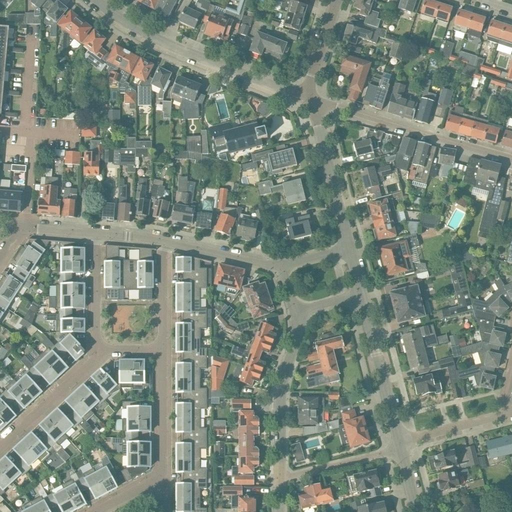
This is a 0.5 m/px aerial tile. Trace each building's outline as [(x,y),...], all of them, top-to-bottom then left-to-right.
[(40,24),(40,11),(49,0),(32,0),(30,2),(37,8),(34,14),(25,14),(25,15),(25,24),(40,24)] [(139,0),(139,2),(140,2),(140,4),(143,5),(145,5),(154,10),(158,0),(139,0)] [(161,0),(156,11),(168,17),(175,3),(179,5),(181,1),(180,0),(161,0)] [(203,21),(203,22),(209,5),(210,2),(205,0),(198,0),(195,6),(197,7),(194,13),(186,9),(179,22),(194,29),(198,21),(202,23),(203,21)] [(240,24),(241,24),(242,21),(243,16),(248,0),(236,0),(236,1),(239,2),(236,10),(227,7),(227,8),(223,19),(219,27),(220,28),(219,32),(217,32),(215,38),(214,38),(226,43),(232,28),(238,30),(240,24)] [(287,14),(303,19),(307,7),(291,2),(292,0),(291,0),(279,0),(279,1),(282,3),(280,12),(287,14)] [(369,0),(356,0),(353,9),(361,11),(360,15),(367,18),(368,13),(370,13),(371,8),(374,9),(376,2),(373,1),(369,0)] [(415,0),(402,0),(399,9),(412,13),(415,0)] [(435,17),(439,5),(425,0),(421,13),(435,17)] [(68,10),(58,2),(47,16),(44,18),(44,23),(46,26),(51,26),(50,38),(56,38),(57,24),(68,10)] [(215,7),(209,5),(203,22),(208,23),(204,34),(214,38),(215,38),(217,32),(219,32),(220,28),(219,27),(223,19),(212,14),(215,7)] [(439,5),(435,17),(448,22),(452,9),(439,5)] [(400,9),(394,8),(391,20),(397,22),(400,9)] [(465,35),(472,15),(458,11),(454,23),(452,30),(465,35)] [(67,38),(81,20),(71,13),(66,19),(64,18),(58,25),(64,30),(63,31),(62,45),(59,58),(64,59),(68,45),(67,38)] [(281,22),(273,19),(271,25),(272,25),(282,28),(283,27),(299,32),(303,19),(287,14),(285,22),(282,21),(281,22)] [(8,15),(7,25),(25,25),(25,24),(25,15),(8,15)] [(472,15),(465,35),(466,35),(468,28),(481,32),(485,20),(472,15)] [(243,16),(242,21),(241,24),(240,24),(242,25),(239,34),(246,36),(249,27),(250,28),(253,19),(243,16)] [(370,26),(381,29),(383,22),(369,17),(367,25),(370,26)] [(68,48),(69,45),(73,49),(78,48),(82,44),(87,37),(86,35),(91,29),(81,20),(67,38),(68,45),(64,59),(65,60),(68,48)] [(487,41),(499,45),(505,26),(491,21),(487,34),(486,36),(487,41)] [(376,44),(378,37),(381,29),(370,26),(367,25),(360,23),(358,30),(348,26),(343,41),(356,46),(358,38),(376,44)] [(511,28),(505,26),(499,45),(511,49),(511,28)] [(9,28),(0,27),(0,38),(8,39),(9,28)] [(261,56),(262,52),(270,32),(260,28),(258,33),(257,33),(250,52),(261,56)] [(381,29),(378,37),(385,39),(387,31),(381,29)] [(298,34),(289,31),(287,38),(296,41),(298,34)] [(94,56),(100,61),(106,52),(101,48),(101,47),(100,46),(105,40),(94,32),(84,45),(89,49),(85,54),(91,59),(94,56)] [(270,32),(262,52),(268,55),(269,51),(282,56),(287,45),(269,38),(271,32),(270,32)] [(405,46),(394,42),(389,57),(400,60),(404,48),(405,46)] [(445,42),(442,52),(441,57),(449,59),(449,60),(457,62),(458,58),(451,56),(454,44),(445,42)] [(106,52),(100,61),(105,65),(108,61),(115,65),(113,66),(109,79),(119,83),(114,81),(120,67),(127,53),(116,47),(111,56),(106,52)] [(119,83),(122,85),(126,83),(131,74),(134,67),(139,59),(127,53),(120,67),(114,81),(119,83)] [(353,60),(344,57),(341,67),(342,67),(341,71),(352,75),(355,76),(348,100),(354,102),(355,98),(358,99),(359,93),(364,78),(362,78),(365,67),(362,66),(363,63),(353,60)] [(490,73),(491,69),(482,66),(484,59),(477,57),(474,68),(490,73)] [(153,66),(141,60),(133,76),(141,80),(137,88),(143,91),(151,76),(149,75),(153,66)] [(467,66),(463,64),(460,73),(472,77),(475,68),(467,66)] [(171,75),(159,69),(152,85),(161,89),(158,94),(158,99),(163,100),(163,95),(166,92),(169,83),(168,82),(171,75)] [(475,69),(472,78),(479,81),(481,76),(474,73),(476,69),(475,69)] [(372,107),(380,80),(381,79),(382,76),(374,74),(372,78),(370,86),(369,85),(362,104),(372,107)] [(181,102),(183,98),(190,82),(178,77),(172,94),(173,94),(174,101),(181,104),(181,102)] [(381,79),(380,80),(372,107),(381,111),(388,92),(390,86),(388,85),(389,81),(381,79)] [(431,81),(424,79),(422,86),(423,86),(422,92),(423,93),(421,100),(415,121),(428,125),(434,103),(436,96),(428,93),(431,81)] [(506,83),(500,81),(498,86),(504,88),(502,93),(511,96),(511,95),(511,85),(506,83)] [(201,86),(190,82),(183,98),(194,103),(201,86)] [(129,104),(129,110),(135,110),(136,92),(128,87),(129,85),(126,83),(122,85),(119,83),(119,93),(119,95),(123,95),(125,95),(125,102),(126,104),(129,104)] [(387,113),(412,121),(417,103),(402,98),(405,87),(395,84),(392,95),(387,113)] [(440,98),(450,100),(451,95),(452,93),(442,90),(440,98)] [(227,100),(213,101),(215,117),(229,116),(227,100)] [(171,102),(163,102),(162,113),(163,113),(163,119),(170,119),(171,102)] [(445,130),(457,133),(462,114),(450,111),(445,130)] [(475,118),(462,114),(457,133),(470,137),(475,118)] [(483,140),(487,127),(488,122),(475,118),(470,137),(483,140)] [(81,122),(81,137),(96,138),(97,122),(81,122)] [(231,131),(229,123),(210,128),(216,153),(227,150),(229,155),(263,146),(261,140),(267,139),(265,129),(259,130),(257,125),(231,131)] [(500,131),(487,127),(483,140),(496,144),(500,131)] [(511,127),(508,127),(506,133),(505,133),(501,146),(511,148),(511,127)] [(362,143),(354,145),(354,144),(359,163),(375,158),(373,150),(379,148),(378,143),(380,143),(383,133),(384,134),(385,133),(375,130),(374,133),(368,132),(366,139),(362,139),(362,143)] [(400,138),(392,136),(391,140),(392,145),(397,146),(400,138)] [(122,139),(121,149),(136,150),(136,149),(136,140),(122,139)] [(415,142),(404,139),(400,154),(397,153),(395,160),(397,168),(403,170),(407,156),(411,157),(415,142)] [(171,140),(171,148),(183,148),(183,140),(171,140)] [(201,140),(186,141),(187,152),(201,154),(201,140)] [(427,186),(429,177),(432,167),(437,148),(436,148),(436,150),(431,148),(431,146),(418,143),(412,165),(416,166),(412,182),(427,186)] [(84,166),(84,176),(88,176),(88,177),(90,178),(93,178),(94,177),(94,176),(99,176),(99,161),(103,161),(104,154),(103,154),(103,146),(96,146),(96,154),(85,153),(84,166)] [(269,157),(273,175),(283,173),(282,170),(297,166),(293,150),(276,154),(274,148),(251,154),(253,161),(269,157)] [(442,171),(451,173),(452,173),(455,154),(456,151),(441,148),(438,164),(443,165),(442,171)] [(136,157),(136,150),(121,149),(121,150),(119,150),(119,160),(120,160),(119,166),(135,166),(136,159),(136,157)] [(136,150),(136,157),(148,158),(148,161),(151,161),(151,149),(136,150)] [(105,150),(104,163),(113,163),(114,151),(105,150)] [(173,150),(173,160),(188,160),(188,152),(173,150)] [(65,152),(65,157),(65,165),(79,166),(80,152),(65,152)] [(188,160),(196,161),(197,154),(188,152),(188,160)] [(218,160),(207,158),(206,165),(219,168),(219,166),(219,161),(218,160)] [(474,187),(476,180),(480,162),(481,161),(469,158),(462,183),(474,187)] [(495,229),(501,202),(504,186),(506,179),(498,177),(501,166),(481,161),(480,162),(476,180),(495,185),(491,199),(486,202),(479,232),(493,235),(494,228),(495,229)] [(391,173),(389,166),(374,170),(373,168),(361,172),(365,190),(366,190),(368,195),(380,192),(377,182),(383,181),(382,176),(391,173)] [(432,167),(429,177),(435,178),(437,168),(432,167)] [(49,216),(52,178),(46,177),(45,186),(40,186),(38,215),(49,216)] [(52,178),(49,216),(60,217),(61,201),(56,201),(57,188),(58,178),(52,178)] [(147,216),(148,216),(149,206),(150,201),(144,200),(146,179),(139,178),(137,190),(136,200),(138,200),(136,215),(139,215),(139,217),(140,218),(146,219),(147,218),(147,216)] [(306,201),(300,180),(283,185),(288,205),(306,201)] [(258,190),(261,201),(260,196),(272,193),(270,189),(274,188),(272,181),(258,185),(259,190),(258,190)] [(174,211),(172,221),(174,222),(174,223),(177,223),(178,222),(182,223),(187,194),(188,187),(188,182),(178,182),(178,193),(182,193),(179,206),(175,205),(174,211)] [(187,194),(182,223),(186,224),(186,225),(190,226),(190,225),(192,225),(194,215),(195,209),(196,202),(192,202),(193,195),(194,188),(195,183),(188,182),(188,187),(187,194)] [(401,190),(399,183),(388,186),(390,195),(401,192),(401,190)] [(456,186),(449,184),(444,200),(452,202),(456,186)] [(105,185),(102,220),(114,221),(114,217),(115,205),(110,205),(111,189),(111,185),(105,185)] [(156,197),(153,209),(155,210),(153,217),(166,220),(168,210),(169,203),(162,201),(165,187),(162,187),(158,186),(156,197)] [(119,187),(119,204),(118,221),(131,222),(132,205),(127,205),(127,187),(119,187)] [(0,188),(0,211),(7,212),(10,189),(0,188)] [(10,189),(7,212),(20,213),(22,190),(10,189)] [(197,218),(196,228),(210,230),(212,220),(213,209),(218,209),(220,198),(221,190),(218,189),(214,197),(214,202),(204,201),(202,212),(198,212),(197,218)] [(219,222),(215,231),(228,236),(234,222),(236,222),(236,216),(236,214),(237,209),(237,207),(225,207),(227,190),(221,189),(221,190),(220,198),(218,209),(224,210),(223,215),(222,215),(219,222)] [(64,190),(63,201),(62,217),(75,218),(77,195),(70,195),(70,191),(64,190)] [(389,200),(387,201),(370,205),(373,217),(395,211),(393,204),(392,199),(396,198),(397,201),(399,201),(403,201),(401,192),(390,195),(388,196),(389,200)] [(460,196),(457,202),(466,206),(469,201),(460,196)] [(412,197),(411,203),(422,206),(424,200),(412,197)] [(508,204),(501,202),(495,229),(502,230),(508,204)] [(237,209),(236,214),(240,215),(239,217),(237,222),(240,223),(236,239),(248,241),(249,237),(254,238),(256,229),(258,224),(249,222),(250,217),(241,215),(242,209),(237,207),(237,209)] [(262,210),(256,211),(259,222),(264,220),(262,210)] [(395,211),(373,217),(372,217),(375,229),(376,229),(393,224),(401,222),(397,210),(395,211)] [(440,216),(421,213),(419,228),(436,230),(439,223),(440,216)] [(311,221),(309,215),(285,221),(287,226),(287,227),(291,242),(291,241),(311,236),(312,237),(308,222),(311,221)] [(409,234),(419,233),(418,222),(408,223),(409,234)] [(393,224),(376,229),(376,230),(373,231),(375,238),(378,237),(379,241),(396,237),(393,224)] [(24,248),(22,247),(18,254),(35,265),(45,250),(44,250),(50,241),(28,240),(35,241),(31,249),(26,245),(24,248)] [(419,247),(418,240),(380,250),(382,254),(378,255),(382,269),(385,268),(387,276),(404,272),(405,276),(415,273),(416,275),(417,275),(428,272),(425,263),(410,263),(408,252),(419,247)] [(82,245),(82,244),(50,241),(44,250),(45,250),(50,242),(59,243),(59,251),(62,250),(62,262),(84,262),(84,250),(72,250),(72,244),(82,245)] [(106,263),(105,263),(105,276),(129,276),(129,259),(119,259),(119,247),(102,246),(106,247),(106,263)] [(139,259),(129,259),(129,276),(152,276),(152,263),(152,251),(156,251),(156,250),(139,249),(139,259)] [(177,273),(183,273),(183,279),(207,278),(207,269),(207,268),(200,268),(200,260),(201,260),(172,253),(172,254),(175,254),(175,269),(177,269),(177,273)] [(35,265),(18,254),(13,261),(15,262),(13,265),(18,268),(15,273),(25,280),(32,284),(36,279),(29,274),(35,265)] [(62,273),(59,273),(59,279),(72,280),(72,274),(84,274),(84,262),(62,262),(62,273)] [(461,264),(454,265),(460,293),(461,292),(468,291),(461,264)] [(227,287),(232,269),(220,266),(215,284),(227,287)] [(232,269),(227,287),(239,290),(242,277),(245,278),(246,273),(243,272),(232,269)] [(428,272),(417,275),(419,280),(420,280),(421,280),(429,278),(428,272)] [(15,273),(12,278),(7,275),(5,278),(3,277),(0,281),(0,284),(16,294),(22,286),(28,290),(32,284),(25,280),(15,273)] [(129,291),(129,276),(105,276),(105,288),(106,288),(106,301),(119,301),(119,291),(129,291)] [(152,288),(152,276),(129,276),(129,291),(139,291),(139,301),(152,301),(152,288)] [(177,288),(175,288),(175,299),(200,298),(200,289),(207,289),(207,284),(207,278),(183,279),(183,285),(177,285),(177,288)] [(59,285),(56,285),(56,297),(84,297),(84,285),(72,285),(72,280),(59,279),(59,285)] [(395,308),(424,301),(421,287),(423,287),(421,280),(420,280),(419,280),(410,283),(412,289),(392,294),(395,308)] [(485,302),(471,299),(474,311),(474,312),(494,316),(496,314),(499,317),(500,316),(501,317),(507,311),(506,310),(507,309),(505,306),(507,304),(511,301),(505,287),(501,280),(494,283),(498,290),(485,302)] [(0,304),(6,309),(16,294),(0,284),(0,304)] [(244,289),(250,304),(268,297),(264,286),(259,287),(258,285),(244,289)] [(465,308),(449,312),(451,317),(474,311),(471,299),(469,291),(468,291),(461,292),(465,308)] [(56,309),(59,309),(59,315),(72,315),(72,309),(84,309),(84,297),(56,297),(56,309)] [(272,309),(268,297),(250,304),(255,318),(268,314),(267,311),(272,309)] [(177,313),(183,313),(183,319),(207,319),(207,309),(207,308),(200,308),(200,298),(175,299),(175,309),(177,309),(177,313)] [(424,301),(395,308),(399,322),(428,315),(424,301)] [(29,310),(23,320),(26,322),(32,325),(36,314),(38,308),(33,305),(29,310)] [(494,316),(474,312),(476,319),(493,322),(494,316)] [(225,313),(221,317),(227,323),(231,319),(225,313)] [(46,315),(46,321),(56,321),(56,333),(84,333),(84,321),(72,321),(72,315),(59,315),(46,315)] [(234,331),(236,326),(231,328),(227,323),(221,317),(220,315),(215,320),(222,327),(225,331),(233,333),(233,334),(239,337),(241,333),(234,331)] [(177,328),(175,328),(175,339),(200,338),(200,329),(207,329),(207,328),(207,319),(183,319),(183,325),(177,325),(177,328)] [(231,319),(227,323),(231,328),(236,326),(238,326),(231,319)] [(492,328),(493,322),(476,319),(482,342),(502,347),(503,345),(504,345),(506,338),(504,337),(505,335),(501,334),(502,331),(501,330),(492,328)] [(238,326),(236,326),(234,331),(241,333),(242,329),(249,327),(247,323),(238,326)] [(262,324),(256,338),(256,339),(272,345),(276,334),(275,334),(275,335),(271,333),(273,328),(262,324)] [(420,330),(410,332),(411,335),(403,337),(407,353),(424,349),(422,338),(429,336),(428,328),(420,330)] [(61,344),(60,342),(55,347),(63,356),(68,352),(76,361),(84,354),(85,353),(80,347),(70,336),(61,344)] [(177,353),(183,353),(183,359),(207,359),(207,349),(207,348),(200,348),(200,338),(175,339),(175,349),(177,349),(177,353)] [(272,345),(256,339),(256,338),(254,338),(252,345),(249,344),(247,351),(239,348),(260,356),(262,352),(269,354),(272,345)] [(309,354),(308,357),(309,362),(320,360),(330,357),(329,354),(334,353),(333,350),(344,347),(342,338),(315,345),(317,352),(309,354)] [(482,342),(460,349),(462,357),(477,353),(481,364),(497,368),(498,366),(499,367),(501,359),(499,359),(500,357),(496,356),(499,346),(502,347),(482,342)] [(48,348),(40,356),(59,377),(67,369),(59,360),(63,356),(55,347),(51,351),(48,348)] [(240,365),(244,367),(245,368),(262,373),(265,363),(259,361),(260,356),(238,348),(235,356),(242,359),(240,365)] [(424,349),(407,353),(411,370),(419,367),(420,370),(428,368),(424,349)] [(314,366),(305,368),(307,376),(308,380),(306,381),(308,389),(318,386),(316,379),(324,377),(324,378),(328,377),(329,383),(339,380),(337,374),(339,374),(334,353),(329,354),(330,357),(320,360),(321,364),(314,366)] [(212,367),(220,369),(222,363),(224,359),(212,355),(212,367)] [(37,379),(37,380),(41,376),(50,385),(59,377),(50,368),(40,356),(31,364),(24,357),(20,361),(29,371),(37,379)] [(7,358),(1,364),(5,368),(12,362),(7,358)] [(177,368),(175,368),(175,379),(200,379),(200,369),(207,369),(207,367),(207,359),(183,359),(183,365),(177,365),(177,368)] [(455,366),(453,359),(438,363),(440,370),(447,368),(455,366)] [(120,374),(114,374),(114,383),(120,390),(121,390),(121,389),(132,389),(132,362),(120,362),(120,374)] [(144,374),(144,362),(132,362),(132,389),(132,384),(143,384),(143,392),(149,392),(149,386),(150,386),(150,374),(144,374)] [(481,364),(456,371),(458,381),(474,376),(477,386),(480,387),(489,389),(492,390),(493,388),(494,388),(496,381),(494,380),(495,378),(491,377),(494,368),(497,369),(497,368),(481,364)] [(244,367),(240,365),(238,365),(232,379),(251,386),(253,381),(258,383),(262,373),(245,368),(244,367)] [(212,367),(211,366),(211,367),(211,389),(211,391),(211,393),(222,393),(222,378),(218,377),(220,369),(212,367)] [(461,399),(456,372),(455,366),(447,368),(451,387),(454,400),(461,399)] [(92,378),(101,387),(96,391),(105,400),(110,396),(108,394),(116,386),(120,390),(114,383),(114,384),(106,375),(101,370),(99,371),(100,371),(92,378)] [(26,378),(18,385),(33,401),(41,393),(33,384),(37,380),(37,379),(29,371),(24,375),(26,378)] [(439,383),(437,375),(414,381),(417,395),(422,393),(423,395),(435,393),(436,395),(442,393),(439,383)] [(177,393),(183,393),(183,399),(207,399),(207,398),(207,389),(207,388),(200,388),(200,379),(175,379),(175,389),(177,389),(177,393)] [(7,387),(9,389),(3,395),(11,404),(15,400),(24,409),(33,401),(18,385),(14,380),(7,387)] [(92,395),(83,386),(75,394),(94,415),(94,414),(90,410),(98,402),(100,404),(105,400),(96,391),(92,395)] [(339,410),(339,399),(339,393),(333,393),(328,393),(328,399),(339,399),(339,410)] [(85,431),(90,427),(86,422),(94,415),(75,394),(66,402),(75,411),(70,415),(79,424),(85,431)] [(0,397),(0,417),(7,425),(15,417),(7,408),(11,404),(3,395),(0,397)] [(340,407),(351,408),(351,399),(341,398),(340,407)] [(177,408),(175,408),(175,419),(200,419),(200,409),(207,409),(207,399),(183,399),(183,405),(177,405),(177,408)] [(299,399),(299,412),(323,412),(323,405),(323,400),(318,400),(318,399),(299,399)] [(239,413),(239,428),(258,428),(258,419),(256,417),(254,417),(254,412),(250,412),(250,409),(251,409),(251,401),(232,400),(232,409),(233,409),(233,413),(239,413)] [(128,420),(122,420),(150,420),(150,408),(138,408),(138,402),(122,402),(122,409),(128,409),(128,420)] [(66,419),(57,410),(49,418),(68,439),(68,438),(64,434),(72,426),(74,428),(79,424),(70,415),(66,419)] [(356,421),(354,411),(342,414),(351,447),(363,444),(363,445),(364,446),(365,446),(366,446),(367,446),(368,445),(369,444),(369,443),(369,442),(362,419),(356,421)] [(323,418),(323,412),(299,412),(299,425),(316,425),(316,434),(326,432),(339,429),(339,421),(323,424),(323,418)] [(44,439),(53,448),(57,453),(62,448),(60,446),(68,439),(49,418),(40,426),(49,435),(44,439)] [(177,433),(183,433),(183,439),(207,439),(207,432),(207,428),(200,428),(200,419),(175,419),(175,429),(177,429),(177,433)] [(116,420),(116,425),(122,425),(122,432),(125,432),(125,438),(138,438),(138,432),(150,432),(150,420),(122,420),(119,420),(116,420)] [(226,434),(226,428),(213,428),(213,433),(216,434),(216,437),(222,437),(222,434),(226,434)] [(239,428),(239,443),(254,443),(254,438),(256,438),(258,436),(258,428),(239,428)] [(40,443),(31,434),(23,442),(38,458),(42,463),(51,454),(49,452),(53,448),(44,439),(40,443)] [(125,444),(122,444),(122,456),(150,456),(150,444),(138,444),(138,438),(125,438),(125,444)] [(508,454),(505,438),(486,443),(490,459),(508,454)] [(177,448),(175,448),(175,459),(200,459),(200,449),(207,449),(207,445),(207,439),(183,439),(183,445),(177,445),(177,448)] [(14,450),(23,460),(18,464),(27,473),(32,468),(30,466),(38,458),(23,442),(14,450)] [(216,443),(216,458),(222,458),(222,457),(224,457),(224,443),(216,443)] [(239,443),(239,458),(250,459),(258,459),(258,450),(256,448),(254,448),(254,443),(239,443)] [(477,462),(472,447),(466,449),(471,466),(477,464),(477,462)] [(302,450),(293,453),(296,464),(305,461),(302,450)] [(456,460),(454,452),(434,457),(434,460),(429,462),(432,472),(451,467),(451,471),(458,469),(456,461),(457,461),(457,459),(456,460)] [(128,468),(120,472),(126,483),(145,473),(145,468),(150,468),(150,456),(122,456),(128,456),(128,468)] [(14,467),(5,458),(0,463),(0,469),(12,482),(20,474),(22,477),(27,473),(18,464),(14,467)] [(258,467),(258,459),(250,459),(239,458),(239,467),(232,467),(232,477),(234,477),(234,485),(240,485),(254,485),(254,477),(253,477),(253,474),(254,474),(254,469),(256,469),(258,467)] [(207,468),(200,468),(200,459),(175,459),(175,469),(177,469),(177,473),(183,473),(183,479),(207,479),(207,473),(207,468)] [(93,469),(106,494),(116,488),(111,477),(116,474),(110,463),(104,467),(106,469),(96,474),(93,469)] [(0,496),(0,497),(4,500),(1,496),(6,492),(4,490),(12,482),(0,469),(0,496)] [(82,475),(84,478),(79,480),(84,491),(90,488),(96,499),(106,494),(93,469),(82,475)] [(469,475),(468,469),(458,472),(439,477),(440,481),(439,482),(441,490),(444,490),(444,491),(454,489),(453,487),(461,485),(459,478),(469,475)] [(376,473),(376,472),(354,477),(356,484),(350,486),(352,493),(359,492),(359,494),(369,492),(365,496),(365,499),(381,495),(380,488),(379,488),(379,487),(380,487),(378,482),(380,481),(380,479),(380,475),(378,473),(376,473)] [(177,488),(175,488),(175,499),(200,499),(200,489),(207,489),(207,479),(183,479),(183,485),(177,485),(177,488)] [(74,483),(72,480),(62,486),(75,510),(85,505),(79,494),(84,491),(79,480),(74,483)] [(484,485),(482,480),(466,484),(467,490),(484,485)] [(321,485),(313,487),(317,505),(333,501),(330,488),(323,490),(321,485)] [(55,496),(53,494),(48,497),(53,508),(58,505),(62,511),(72,511),(75,510),(62,486),(61,486),(64,491),(55,496)] [(231,497),(231,510),(248,510),(248,511),(255,511),(255,498),(249,498),(246,495),(244,498),(242,498),(243,487),(222,488),(222,497),(231,497)] [(317,505),(313,487),(304,489),(305,494),(298,496),(302,509),(317,505)] [(41,497),(30,503),(35,511),(48,511),(53,508),(48,497),(43,500),(41,497)] [(177,511),(206,511),(207,508),(200,508),(200,499),(175,499),(175,509),(177,509),(177,511)] [(362,508),(361,502),(350,504),(352,511),(360,509),(360,511),(385,511),(384,504),(375,506),(375,505),(362,508)] [(22,511),(19,511),(35,511),(30,503),(21,508),(22,511)]
